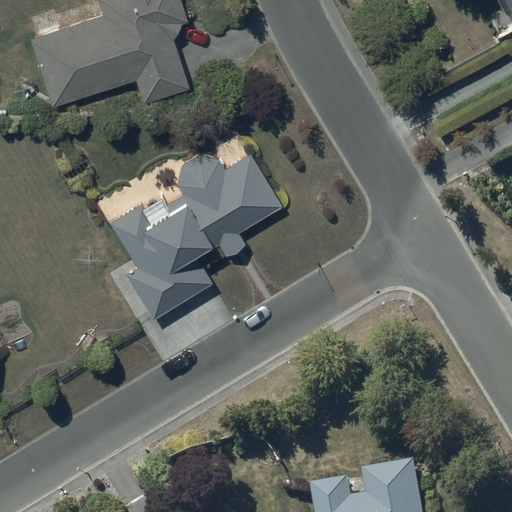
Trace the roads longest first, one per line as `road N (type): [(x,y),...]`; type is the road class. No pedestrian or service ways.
road 1 (residential): [(418,239),(0,493)]
road 2 (residential): [(418,239),(295,0)]
road 3 (residential): [(511,386),(418,239)]
